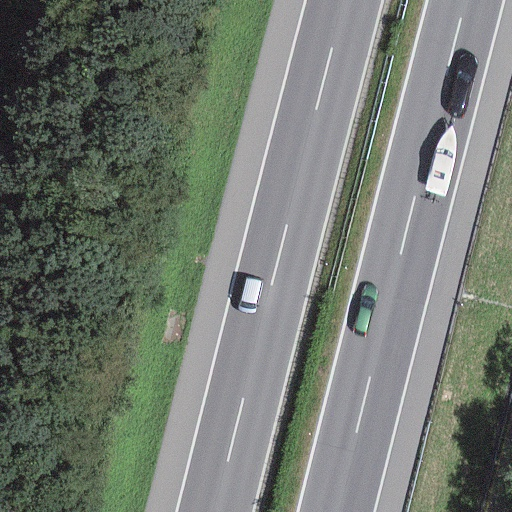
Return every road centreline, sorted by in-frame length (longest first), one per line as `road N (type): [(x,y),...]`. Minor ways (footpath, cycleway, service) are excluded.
road 1 (motorway): [(337,511),(471,0)]
road 2 (motorway): [(348,0),(220,511)]
